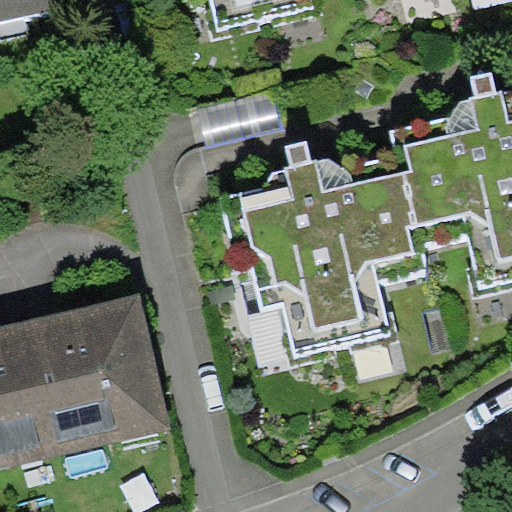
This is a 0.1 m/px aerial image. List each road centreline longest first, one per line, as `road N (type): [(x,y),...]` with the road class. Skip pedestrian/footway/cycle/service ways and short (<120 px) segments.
road 1 (residential): [(236,511),(100,0)]
road 2 (residential): [(294,511),(447,458)]
